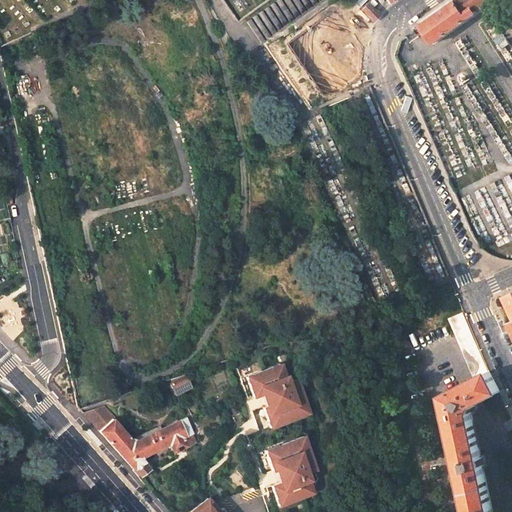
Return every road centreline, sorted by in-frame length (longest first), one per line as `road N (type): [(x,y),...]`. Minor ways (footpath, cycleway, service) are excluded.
road 1 (residential): [(423,0),(393,19),(375,64),(473,294)]
road 2 (unclassified): [(0,79),(52,352),(25,385)]
road 3 (trunk): [(168,511),(113,458),(0,386)]
road 4 (tertiary): [(137,511),(25,385)]
